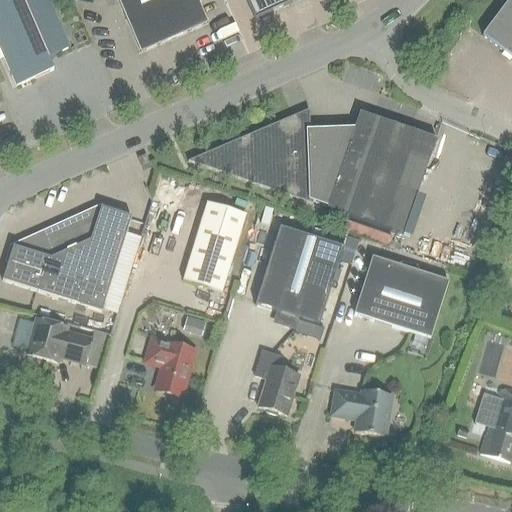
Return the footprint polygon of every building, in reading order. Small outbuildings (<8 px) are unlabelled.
[(0,0),(0,50),(16,87),(53,71),(48,58),(70,49),(48,0),(0,0)] [(196,0),(113,0),(115,0),(116,0),(140,54),(208,25),(196,0)] [(245,0),(255,20),(298,0),(245,0)] [(511,0),(509,0),(482,37),(511,59),(511,0)] [(188,163),(312,206),(403,237),(436,141),(359,114),(346,152),(333,147),(334,143),(325,140),(324,144),(310,139),(309,111),(188,163)] [(151,168),(146,156),(137,159),(143,171),(151,168)] [(207,205),(183,282),(221,294),(245,217),(207,205)] [(23,251),(13,248),(2,283),(101,314),(131,219),(100,209),(96,222),(84,218),(25,245),(23,251)] [(276,231),(252,307),(271,313),(269,319),(274,320),(283,328),(293,331),(296,321),(315,327),(339,251),(276,231)] [(346,239),(339,262),(351,266),(358,243),(346,239)] [(448,284),(372,259),(354,317),(430,341),(448,284)] [(187,319),(183,332),(201,337),(204,324),(187,319)] [(36,321),(26,356),(57,365),(58,360),(84,367),(91,341),(65,334),(67,330),(36,321)] [(297,323),(294,334),(306,338),(310,326),(297,323)] [(152,342),(146,364),(163,368),(156,392),(180,399),(193,354),(152,342)] [(262,353),(254,378),(266,382),(257,409),(266,412),(265,414),(277,418),(278,415),(287,418),(299,378),(278,371),(282,360),(262,353)] [(489,430),(481,457),(509,465),(511,455),(511,395),(501,392),(498,401),(483,397),(474,425),(489,430)] [(335,393),(331,418),(351,421),(351,419),(357,420),(354,435),(384,440),(392,398),(362,393),(361,398),(335,393)] [(467,433),(459,430),(456,437),(465,440),(467,433)]
